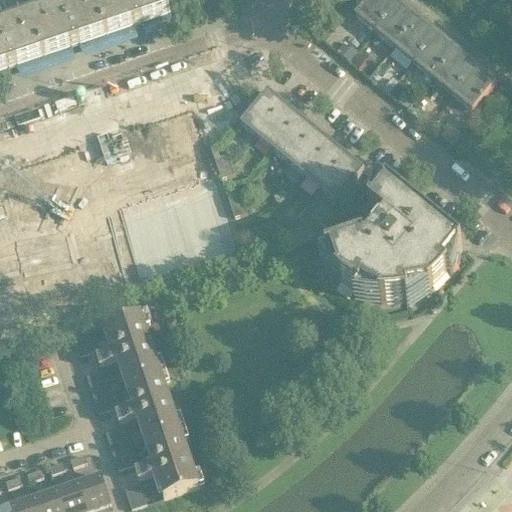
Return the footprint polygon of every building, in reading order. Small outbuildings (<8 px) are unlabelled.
[(0,76),(45,61),(31,22),(23,0),(6,0),(0,2),(0,76)] [(23,0),(31,22),(45,61),(108,39),(94,0),(23,0)] [(170,18),(164,0),(94,0),(108,39),(170,18)] [(391,0),(371,0),(355,19),(375,36),(399,6),(391,0)] [(418,22),(399,6),(375,36),(394,51),(418,22)] [(438,38),(418,22),(394,51),(414,67),(438,38)] [(457,54),(438,38),(414,67),(433,83),(457,54)] [(477,70),(457,54),(433,83),(453,99),(477,70)] [(496,86),(477,70),(453,99),(472,115),(496,86)] [(268,95),(239,130),(241,132),(242,130),(256,141),(255,143),(255,144),(284,109),(268,95)] [(0,333),(238,252),(204,152),(214,149),(245,111),(244,110),(234,104),(0,184),(0,333)] [(271,157),(300,122),(284,109),(255,144),(257,145),(258,143),(272,154),(270,156),(271,157)] [(287,170),(316,135),(300,122),(271,157),(272,158),(274,156),(288,167),(286,169),(287,170)] [(303,183),(332,148),(316,135),(287,170),(288,171),(290,168),(304,180),(302,182),(303,183)] [(319,195),(348,161),(332,148),(303,183),(304,183),(306,181),(319,193),(318,195),(319,195)] [(227,158),(214,163),(218,173),(231,169),(227,158)] [(336,209),(363,176),(364,174),(348,161),(319,195),(320,196),(321,194),(335,206),(334,208),(336,209)] [(231,169),(218,173),(221,183),(234,179),(231,169)] [(338,281),(338,282),(344,288),(349,291),(356,296),(360,298),(362,294),(381,305),(381,306),(386,306),(395,306),(401,305),(408,304),(407,299),(429,295),(429,297),(434,293),(438,289),(444,283),(449,277),(446,275),(462,254),(387,193),(369,215),(381,225),(364,247),(326,260),(327,262),(332,261),(338,281)] [(241,197),(228,202),(231,212),(244,208),(241,197)] [(244,208),(231,212),(234,222),(247,217),(244,208)] [(282,227),(269,231),(272,241),(285,237),(282,227)] [(285,237),(272,241),(275,251),(288,247),(285,237)] [(161,377),(156,363),(141,319),(106,331),(125,389),(161,377)] [(89,336),(74,342),(76,348),(83,346),(91,343),(89,336)] [(91,343),(83,346),(88,359),(95,356),(91,343)] [(83,346),(76,348),(80,361),(88,359),(83,346)] [(102,376),(94,378),(98,388),(105,385),(102,376)] [(180,433),(176,420),(161,377),(125,389),(144,445),(180,433)] [(94,378),(87,381),(90,390),(98,388),(94,378)] [(105,385),(98,388),(101,397),(109,394),(105,385)] [(98,388),(90,390),(93,400),(101,397),(98,388)] [(109,394),(101,397),(104,406),(112,404),(109,394)] [(101,397),(93,400),(97,409),(104,406),(101,397)] [(112,404),(104,406),(107,415),(115,413),(112,404)] [(104,406),(97,409),(100,418),(107,415),(104,406)] [(121,432),(113,435),(117,445),(125,442),(121,432)] [(200,491),(195,477),(180,433),(144,445),(164,503),(200,491)] [(113,435),(106,438),(110,447),(117,445),(113,435)] [(125,442),(117,445),(120,454),(128,451),(125,442)] [(117,445),(110,447),(113,456),(120,454),(117,445)] [(128,451),(120,454),(123,463),(131,460),(128,451)] [(120,454),(113,456),(116,465),(123,463),(120,454)] [(71,464),(74,472),(87,467),(85,460),(71,464)] [(131,460),(123,463),(126,472),(134,470),(131,460)] [(123,463),(116,465),(119,475),(126,472),(123,463)] [(49,472),(52,479),(66,475),(63,467),(49,472)] [(28,479),(30,487),(44,482),(41,474),(28,479)] [(112,511),(101,480),(78,487),(86,511),(112,511)] [(6,486),(9,494),(22,489),(20,482),(6,486)] [(86,511),(78,487),(57,495),(62,511),(86,511)] [(141,489),(133,492),(137,505),(145,502),(141,489)] [(133,492),(126,494),(130,507),(137,505),(133,492)] [(62,511),(57,495),(36,502),(39,511),(62,511)] [(39,511),(36,502),(14,509),(14,511),(39,511)] [(145,502),(137,505),(130,507),(131,511),(137,511),(147,509),(145,502)]
